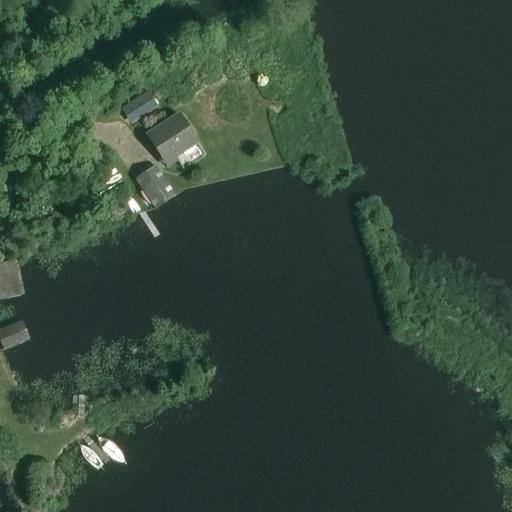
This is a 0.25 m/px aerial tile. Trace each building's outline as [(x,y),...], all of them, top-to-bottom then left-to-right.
[(132,125),(159,108),(147,89),(120,107),(132,125)] [(148,133),(164,156),(171,167),(180,160),(178,156),(200,141),(180,112),(148,133)] [(176,196),(157,166),(136,180),(156,210),(176,196)] [(18,260),(0,264),(0,300),(25,295),(18,260)] [(0,331),(0,340),(5,352),(32,340),(23,321),(0,331)]
